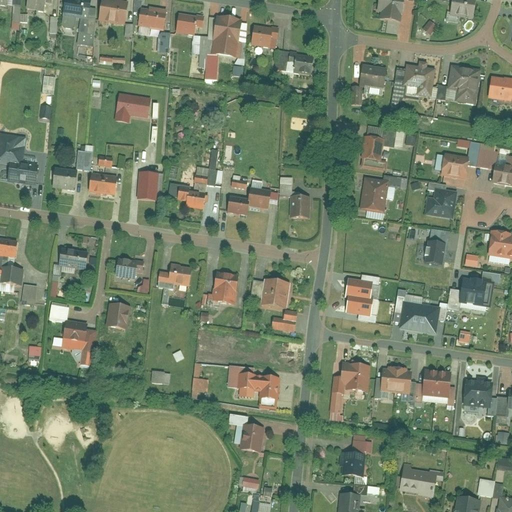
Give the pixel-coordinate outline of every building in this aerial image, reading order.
[(26,0),(25,11),(43,14),(44,4),(51,5),(51,0),(26,0)] [(63,0),(61,15),(81,18),(82,9),(89,11),(90,0),(63,0)] [(107,0),(101,0),(97,23),(124,27),(128,3),(107,0)] [(380,14),(379,20),(400,23),(403,0),(378,0),(376,13),(380,14)] [(451,0),(449,18),(473,21),(475,0),(451,0)] [(141,10),(137,28),(163,32),(167,12),(148,8),(148,11),(141,10)] [(174,35),(193,38),(195,29),(202,30),(204,19),(177,15),(174,35)] [(214,43),(213,55),(238,59),(241,43),(239,43),(242,20),(215,16),(211,43),(214,43)] [(429,22),(422,31),(430,37),(437,28),(429,22)] [(253,27),(250,47),(275,52),(278,31),(253,27)] [(170,55),(171,36),(161,35),(159,54),(170,55)] [(79,46),(95,48),(96,37),(85,36),(85,38),(80,37),(79,46)] [(295,56),(293,75),(311,77),(313,59),(295,56)] [(402,86),(417,88),(416,96),(431,99),(435,70),(427,69),(428,64),(418,62),(417,67),(406,65),(402,86)] [(446,89),(456,91),(454,103),(474,106),(480,71),(450,66),(446,89)] [(360,67),(358,88),(383,91),(386,70),(360,67)] [(511,100),(511,80),(490,77),(487,100),(510,103),(511,100)] [(54,96),(55,82),(44,81),(43,95),(54,96)] [(127,125),(129,117),(147,120),(151,100),(118,93),(112,122),(127,125)] [(48,113),(38,112),(37,124),(46,125),(48,113)] [(0,166),(9,167),(9,163),(21,164),(25,139),(0,135),(0,166)] [(359,159),(381,162),(384,141),(363,138),(359,159)] [(77,153),(75,170),(89,172),(92,154),(77,153)] [(443,155),(440,177),(465,181),(468,159),(443,155)] [(99,158),(97,168),(111,170),(112,159),(99,158)] [(9,167),(7,182),(35,187),(38,167),(21,164),(9,163),(9,167)] [(511,167),(494,165),(491,185),(511,188),(511,167)] [(54,169),(51,189),(73,192),(75,172),(54,169)] [(206,186),(223,188),(224,172),(198,170),(196,193),(205,193),(206,186)] [(137,173),(135,200),(156,202),(157,174),(137,173)] [(90,175),(87,194),(114,197),(117,178),(90,175)] [(289,198),(299,198),(299,193),(292,193),(292,179),(279,178),(279,198),(289,198)] [(357,213),(384,217),(389,186),(362,181),(357,213)] [(186,203),(185,208),(202,211),(204,195),(188,193),(189,190),(178,188),(176,202),(186,203)] [(247,200),(246,207),(267,209),(270,192),(248,189),(247,200)] [(427,197),(424,217),(453,221),(457,193),(435,190),(434,198),(427,197)] [(246,207),(247,200),(228,197),(226,214),(245,217),(246,207)] [(289,198),(289,219),(309,220),(309,199),(299,198),(289,198)] [(490,232),(487,257),(511,260),(511,237),(510,237),(510,235),(490,232)] [(0,240),(0,257),(14,260),(17,243),(0,240)] [(443,268),(446,247),(427,244),(424,265),(443,268)] [(61,250),(58,268),(84,272),(87,254),(61,250)] [(466,256),(464,268),(476,270),(478,258),(466,256)] [(117,259),(114,278),(135,282),(136,275),(140,276),(143,263),(117,259)] [(191,269),(169,266),(166,285),(188,289),(191,269)] [(1,268),(0,275),(0,284),(21,287),(23,270),(1,268)] [(207,296),(206,302),(234,306),(238,276),(215,272),(211,296),(207,296)] [(263,280),(259,306),(285,310),(289,284),(263,280)] [(149,295),(151,282),(145,281),(144,288),(140,288),(139,294),(149,295)] [(462,281),(459,305),(489,309),(492,286),(482,284),(482,283),(470,281),(470,282),(462,281)] [(372,288),(348,283),(345,299),(348,300),(346,314),(369,318),(372,302),(370,302),(372,288)] [(23,305),(36,307),(38,289),(25,287),(23,305)] [(109,304),(105,328),(126,331),(130,308),(109,304)] [(402,305),(398,333),(433,339),(438,311),(402,305)] [(298,334),(300,314),(287,313),(286,321),(275,320),(274,332),(298,334)] [(72,344),(83,345),(86,324),(64,321),(61,342),(63,342),(62,349),(71,350),(72,344)] [(41,358),(41,348),(30,348),(30,358),(41,358)] [(342,396),(343,391),(367,394),(370,367),(341,364),(339,378),(333,377),(331,394),(342,396)] [(394,394),(396,369),(387,368),(387,370),(381,370),(379,393),(394,394)] [(396,369),(394,394),(409,396),(411,373),(406,372),(406,370),(396,369)] [(204,389),(197,388),(199,372),(193,371),(189,408),(196,409),(197,400),(203,401),(204,401),(205,400),(206,392),(206,391),(204,389)] [(424,372),(421,397),(435,398),(437,374),(424,372)] [(450,375),(437,374),(435,398),(448,400),(450,375)] [(237,399),(253,400),(254,392),(261,392),(260,401),(277,402),(279,378),(238,375),(237,399)] [(150,380),(149,393),(168,395),(169,384),(163,383),(163,382),(150,380)] [(462,407),(490,410),(492,389),(464,386),(462,407)] [(242,427),(238,452),(260,455),(264,430),(242,427)] [(499,435),(499,446),(509,446),(509,435),(499,435)] [(339,468),(342,469),(341,477),(363,479),(365,456),(340,454),(339,468)] [(403,465),(399,492),(431,497),(435,475),(411,471),(412,466),(403,465)] [(246,479),(244,489),(260,492),(262,482),(246,479)] [(337,511),(357,511),(359,497),(339,495),(337,511)] [(477,511),(480,502),(456,498),(452,511),(477,511)] [(511,511),(511,500),(499,498),(497,511),(511,511)]
